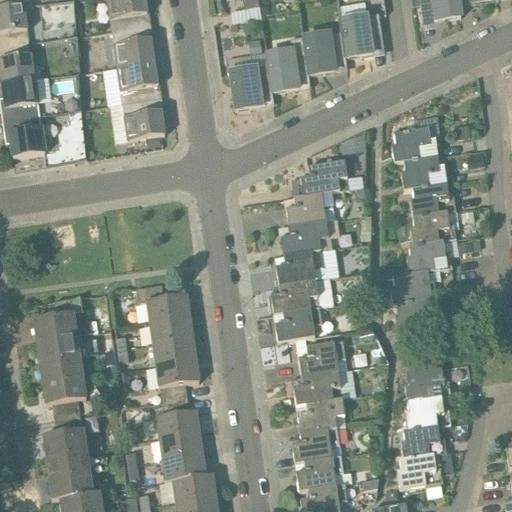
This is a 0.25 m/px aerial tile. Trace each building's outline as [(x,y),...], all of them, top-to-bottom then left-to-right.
[(0,0),(0,5),(1,13),(24,10),(33,9),(31,0),(0,0)] [(111,37),(147,32),(145,19),(147,19),(143,0),(108,0),(106,0),(111,37)] [(256,0),(241,0),(243,13),(259,11),(256,0)] [(460,21),(458,3),(457,0),(418,0),(421,20),(433,18),(434,25),(460,21)] [(457,0),(458,3),(470,1),(471,8),(497,4),(496,0),(457,0)] [(0,51),(29,47),(24,10),(1,13),(0,13),(0,51)] [(270,17),(269,10),(260,11),(261,18),(270,17)] [(341,36),(345,63),(372,59),(371,52),(382,50),(378,19),(340,24),(341,36)] [(116,72),(154,67),(150,43),(148,43),(147,32),(111,37),(116,72)] [(331,35),(301,39),(301,42),(303,41),(308,80),(335,76),(334,69),(345,67),(345,63),(341,36),(331,37),(331,35)] [(291,53),(264,57),(265,71),(268,70),(272,97),(298,93),(297,86),(309,85),(308,80),(303,41),(301,42),(290,43),(291,53)] [(261,55),(259,44),(248,45),(250,57),(261,55)] [(0,75),(2,89),(34,84),(31,59),(30,59),(29,47),(0,51),(0,75)] [(122,109),(157,104),(155,92),(157,91),(154,67),(116,72),(122,109)] [(272,97),(268,70),(265,71),(229,76),(235,115),(261,111),(260,104),(272,102),(272,97)] [(7,125),(39,121),(34,84),(2,89),(4,103),(0,103),(0,111),(0,114),(5,113),(7,125)] [(157,104),(122,109),(127,146),(164,140),(161,116),(159,116),(157,104)] [(41,132),(39,121),(7,125),(9,137),(4,138),(5,148),(10,148),(13,162),(84,152),(78,115),(70,116),(65,117),(66,129),(41,133),(41,132)] [(470,129),(455,131),(457,143),(471,141),(470,129)] [(391,150),(394,168),(403,167),(403,166),(437,161),(435,144),(429,145),(428,134),(393,139),(395,150),(391,150)] [(365,137),(349,144),(351,157),(365,155),(365,137)] [(147,152),(160,151),(159,143),(146,144),(147,152)] [(483,156),(467,158),(469,173),(485,171),(483,156)] [(403,195),(412,194),(412,193),(446,188),(444,171),(438,172),(437,161),(403,166),(403,167),(404,177),(400,177),(403,195)] [(293,202),(302,201),(330,197),(330,198),(339,196),(338,185),(347,184),(344,166),(330,168),(330,166),(327,167),(327,169),(307,172),(309,182),(290,184),(293,202)] [(413,204),(409,205),(412,222),(446,217),(456,216),(453,198),(448,199),(446,188),(412,193),(412,194),(413,204)] [(302,201),(293,202),(294,212),(285,213),(288,232),(325,226),(324,215),(333,214),(330,198),(330,197),(302,201)] [(473,215),(460,216),(461,226),(474,224),(473,215)] [(410,233),(412,250),(412,251),(442,245),(442,247),(456,245),(453,227),(448,227),(446,217),(412,222),(413,232),(410,233)] [(283,261),(320,255),(318,245),(328,243),(325,226),(288,232),(290,241),(280,243),(283,261)] [(471,244),(457,246),(458,258),(473,256),(472,255),(471,244)] [(406,262),(408,279),(408,280),(427,277),(452,274),(449,256),(444,256),(442,247),(442,245),(412,251),(412,250),(408,250),(410,261),(406,262)] [(278,291),(315,285),(313,274),(322,273),(320,255),(283,261),(284,270),(275,272),(278,291)] [(431,304),(431,305),(436,304),(433,286),(428,287),(427,277),(408,280),(408,279),(392,281),(394,292),(390,293),(393,311),(397,310),(396,309),(431,304)] [(338,282),(339,305),(348,305),(347,281),(338,282)] [(282,318),(310,314),(310,313),(308,303),(317,302),(315,285),(278,291),(279,299),(270,301),(273,320),(282,319),(282,318)] [(148,328),(189,322),(186,300),(163,304),(161,290),(135,293),(137,307),(145,306),(148,328)] [(372,305),(371,293),(363,294),(357,295),(359,306),(372,305)] [(36,346),(77,339),(74,318),(82,316),(80,302),(54,306),(56,320),(33,324),(36,346)] [(432,315),(431,305),(431,304),(396,309),(397,310),(398,320),(394,321),(397,338),(440,332),(437,314),(432,315)] [(310,313),(310,314),(282,318),(282,319),(283,328),(274,329),(277,348),(314,342),(312,331),(321,330),(319,312),(310,313)] [(151,350),(192,344),(189,322),(148,328),(151,350)] [(359,338),(361,346),(375,343),(373,335),(359,338)] [(36,346),(39,367),(80,361),(77,339),(36,346)] [(118,355),(127,353),(125,341),(116,342),(118,355)] [(154,372),(195,365),(192,344),(151,350),(154,372)] [(301,382),(338,376),(336,366),(345,365),(343,347),(305,352),(307,362),(298,363),(301,382)] [(127,353),(118,355),(120,368),(128,366),(127,353)] [(114,356),(105,357),(107,369),(115,368),(114,356)] [(42,389),(83,381),(80,361),(39,367),(42,389)] [(161,407),(187,403),(185,389),(199,387),(195,365),(154,372),(157,393),(159,393),(161,407)] [(441,401),(441,402),(450,401),(448,383),(442,384),(441,373),(407,378),(408,389),(404,389),(407,406),(441,401)] [(293,392),(296,411),(305,410),(305,409),(341,404),(338,376),(301,382),(302,391),(293,392)] [(54,424),(79,420),(77,406),(86,404),(83,381),(42,389),(45,411),(51,410),(54,424)] [(378,386),(374,392),(374,398),(385,396),(384,385),(378,386)] [(119,411),(117,394),(106,396),(108,412),(119,411)] [(408,417),(404,418),(407,435),(437,431),(450,430),(448,412),(442,412),(441,402),(441,401),(407,406),(408,417)] [(158,444),(199,438),(196,416),(189,417),(187,403),(161,407),(163,420),(154,422),(158,444)] [(297,420),(299,438),(336,433),(335,423),(344,422),(341,404),(305,409),(305,410),(306,419),(297,420)] [(46,462),(87,455),(84,433),(81,434),(79,420),(54,424),(56,438),(42,440),(46,462)] [(437,431),(407,435),(403,435),(404,446),(400,447),(403,464),(433,460),(446,459),(444,441),(438,441),(437,431)] [(294,468),(303,467),(303,466),(331,462),(330,452),(339,451),(336,433),(299,438),(301,448),(292,449),(294,468)] [(161,466),(202,460),(199,438),(158,444),(161,466)] [(49,483),(90,477),(87,455),(46,462),(49,483)] [(128,470),(136,469),(134,456),(126,457),(128,470)] [(114,472),(123,471),(121,459),(112,460),(114,472)] [(377,459),(369,460),(370,468),(378,467),(377,459)] [(164,487),(171,486),(171,485),(205,481),(202,460),(161,466),(164,487)] [(433,460),(403,464),(399,464),(400,475),(396,476),(399,494),(442,488),(440,470),(434,470),(433,460)] [(296,477),(298,496),(308,495),(307,494),(335,490),(334,480),(343,478),(340,461),(331,462),(303,466),(303,467),(305,476),(296,477)] [(136,469),(128,470),(130,483),(138,482),(136,469)] [(123,471),(114,472),(116,485),(125,484),(123,471)] [(59,504),(93,498),(93,497),(90,477),(49,483),(52,505),(59,504)] [(171,485),(171,486),(174,507),(215,501),(212,480),(205,481),(171,485)] [(377,492),(377,483),(362,485),(363,494),(377,492)] [(335,490),(307,494),(308,495),(309,504),(300,505),(300,511),(338,511),(338,507),(347,506),(344,488),(335,490)] [(93,497),(93,498),(59,504),(60,511),(102,511),(100,496),(93,497)] [(140,511),(146,511),(150,511),(148,499),(139,500),(140,511)] [(126,511),(136,511),(134,501),(125,502),(126,511)] [(174,511),(216,511),(215,501),(174,507),(174,511)]
